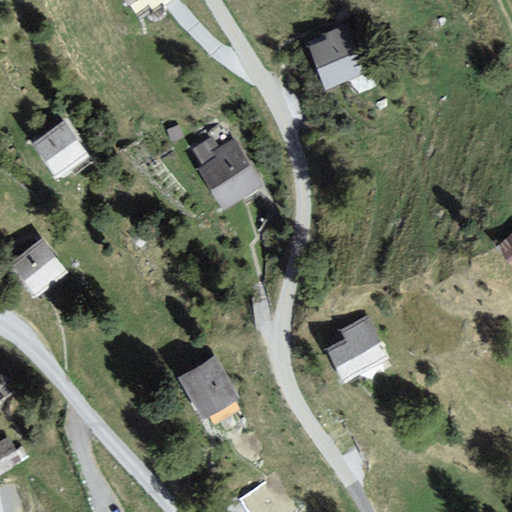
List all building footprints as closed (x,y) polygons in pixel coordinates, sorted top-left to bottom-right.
[(346,30),(299,44),(312,88),(360,74),(346,30)] [(58,120),(26,140),(47,173),(78,154),(58,120)] [(242,137),(191,165),(216,210),(266,182),(242,137)] [(511,220),(484,242),(504,268),(511,261),(511,220)] [(37,236),(2,260),(28,297),(63,273),(37,236)] [(367,318),(314,341),(330,377),(383,355),(367,318)] [(211,355),(174,377),(197,416),(234,394),(211,355)] [(9,440),(0,443),(0,470),(19,463),(9,440)] [(281,511),(264,485),(237,501),(244,511),(281,511)]
